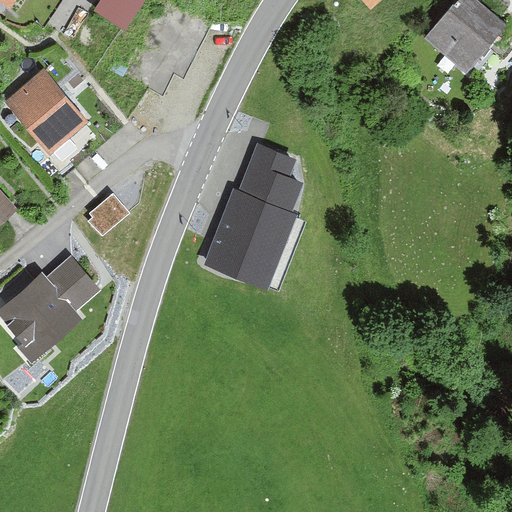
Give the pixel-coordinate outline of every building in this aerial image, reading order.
[(141,0),(103,0),(98,8),(125,25),(141,0)] [(352,0),(359,9),(370,0),(352,0)] [(498,28),(465,0),(450,0),(418,37),(459,72),(498,28)] [(83,119),(43,73),(10,101),(50,148),(83,119)] [(295,158),(260,145),(242,193),(236,191),(209,263),(267,284),(294,213),(290,212),(301,182),(288,177),(295,158)] [(116,184),(90,205),(107,225),(132,204),(116,184)] [(0,220),(14,206),(0,191),(0,220)] [(79,246),(0,294),(0,299),(32,351),(88,317),(77,299),(102,284),(79,246)]
